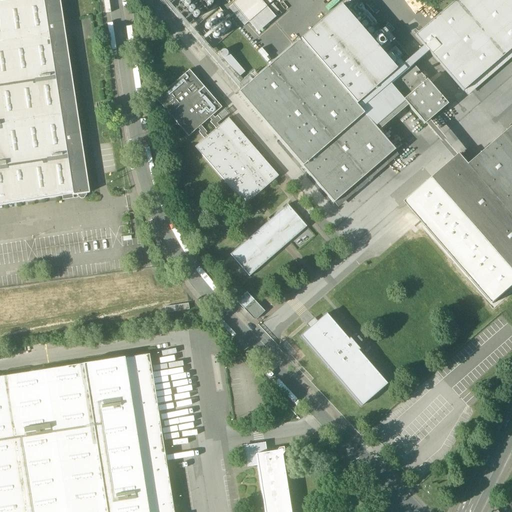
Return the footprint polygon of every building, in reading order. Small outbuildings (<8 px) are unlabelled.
[(13,0),(0,2),(0,205),(72,195),(72,196),(89,194),(59,0),(13,0)] [(260,0),(237,0),(233,5),(248,23),(266,7),(260,0)] [(511,0),(456,0),(414,36),(424,47),(428,52),(463,92),(511,49),(511,0)] [(370,41),(340,6),(300,41),(355,105),(396,70),(394,68),(407,56),(384,29),(370,41)] [(424,47),(396,71),(396,70),(355,105),(300,41),(299,41),(238,93),(333,204),(395,151),(378,132),(375,128),(360,111),(428,52),(424,47)] [(244,73),(227,53),(226,52),(225,51),(223,51),(222,51),(221,52),(220,53),(220,55),(220,57),(222,58),(221,58),(238,78),(244,73)] [(447,105),(413,65),(390,86),(404,102),(375,128),(378,132),(408,106),(424,125),(447,105)] [(222,108),(189,70),(156,99),(188,137),(198,129),(212,117),(222,108)] [(214,119),(212,117),(198,129),(200,131),(199,133),(204,139),(218,127),(216,124),(220,121),(217,117),(214,119)] [(278,177),(228,119),(218,127),(204,139),(195,147),(245,205),(278,177)] [(511,128),(470,165),(461,154),(405,203),(493,304),(511,287),(511,128)] [(288,206),(230,255),(249,277),(306,227),(288,206)] [(264,312),(253,300),(244,309),(253,320),(256,320),(264,312)] [(189,310),(188,304),(174,306),(174,312),(189,310)] [(348,340),(326,315),(301,337),(362,407),(387,384),(358,352),(360,350),(350,338),(348,340)] [(173,511),(148,354),(0,377),(0,511),(173,511)] [(291,511),(283,456),(285,454),(285,448),(281,448),(274,452),(266,453),(263,443),(243,446),(245,467),(258,466),(266,511),(291,511)]
